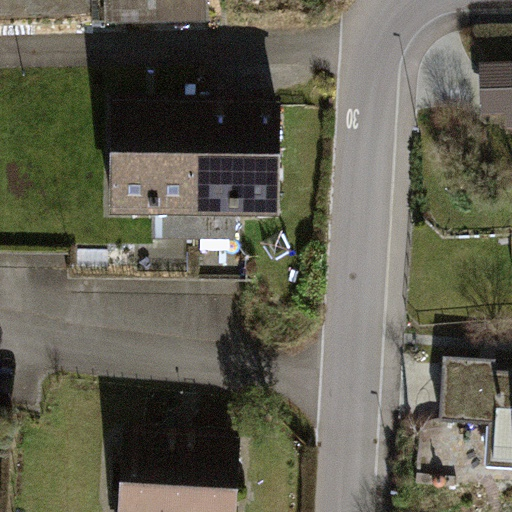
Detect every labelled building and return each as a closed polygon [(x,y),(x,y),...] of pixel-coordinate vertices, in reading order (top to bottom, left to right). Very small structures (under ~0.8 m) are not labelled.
[(111,0),(110,35),(219,38),(219,0),(111,0)] [(511,69),(472,70),(473,123),(511,121),(511,69)] [(200,214),(202,112),(125,110),(124,212),(200,214)] [(275,113),(202,112),(200,214),(273,215),(275,113)] [(511,381),(500,381),(499,441),(511,441),(511,381)] [(121,511),(231,511),(233,434),(124,431),(121,511)]
